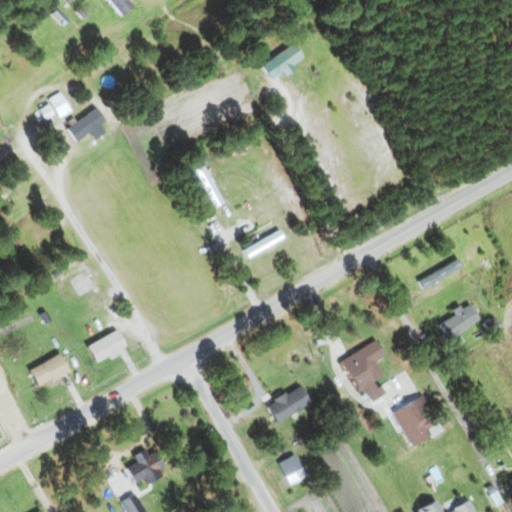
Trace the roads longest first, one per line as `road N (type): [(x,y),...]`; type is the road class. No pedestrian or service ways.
road 1 (tertiary): [(25,447),(511,170)]
road 2 (residential): [(370,252),(496,483)]
road 3 (residential): [(181,361),(269,511)]
